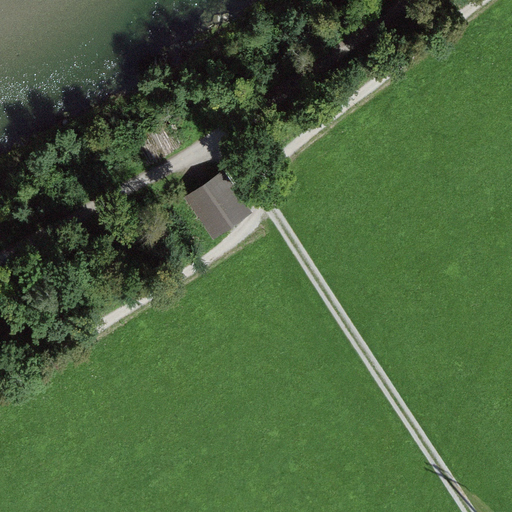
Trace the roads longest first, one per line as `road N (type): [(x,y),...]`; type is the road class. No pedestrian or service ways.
road 1 (unknown): [(485,0),(298,141),(275,166),(245,235),(0,389)]
road 2 (track): [(407,0),(222,133),(0,258)]
road 3 (track): [(475,511),(222,133)]
